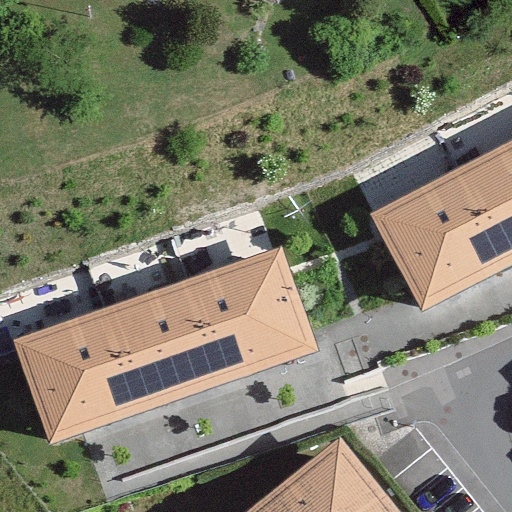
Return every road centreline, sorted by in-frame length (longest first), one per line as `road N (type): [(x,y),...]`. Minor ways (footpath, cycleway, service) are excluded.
road 1 (unknown): [(484,398),(195,486)]
road 2 (residential): [(511,475),(477,433),(474,415),(511,379)]
